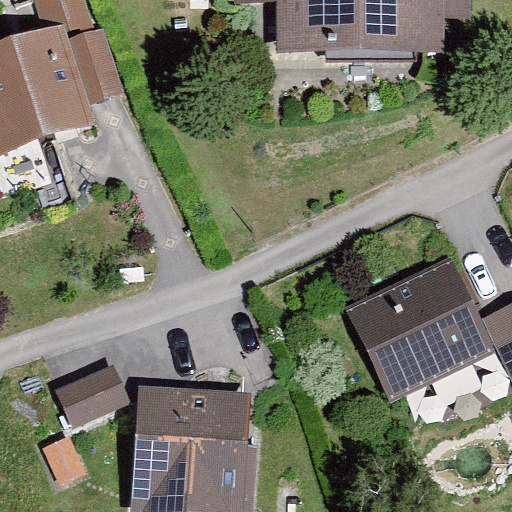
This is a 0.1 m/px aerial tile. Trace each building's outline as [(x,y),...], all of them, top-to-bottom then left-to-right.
[(33,0),(44,30),(0,44),(0,156),(97,125),(90,105),(126,93),(105,29),(96,32),(85,0),(33,0)] [(233,0),(234,6),(279,6),(279,62),(444,62),(444,24),(471,24),(470,0),(233,0)] [(450,261),(344,311),(391,409),(501,357),(511,381),(511,308),(480,323),(450,261)] [(115,370),(56,395),(73,434),(131,408),(115,370)] [(245,511),(251,400),(138,394),(131,511),(245,511)] [(42,454),(59,492),(88,479),(70,441),(42,454)]
